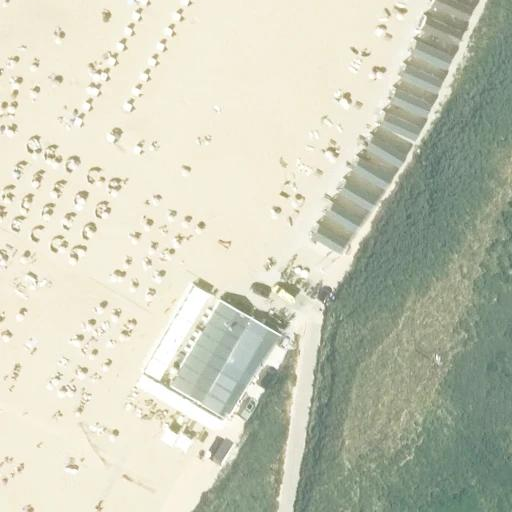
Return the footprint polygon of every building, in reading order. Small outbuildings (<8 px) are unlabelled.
[(469,3),(462,0),(426,0),(426,1),(463,17),(469,3)] [(460,28),(422,12),(416,26),(454,42),(460,28)] [(449,52),(412,35),(406,50),(443,66),(449,52)] [(439,76),(401,60),(395,74),(432,90),(439,76)] [(429,100),(392,84),(386,98),(423,114),(429,100)] [(418,124),(381,108),(374,122),(412,138),(418,124)] [(403,151),(368,131),(361,143),(396,163),(403,151)] [(389,174),(355,154),(348,167),(382,187),(389,174)] [(376,196),(341,176),(334,188),(369,208),(376,196)] [(362,218),(328,198),(321,211),(355,231),(362,218)] [(349,240),(315,220),(308,233),(342,253),(349,240)] [(248,314),(217,296),(168,380),(199,398),(235,336),(248,314)] [(235,336),(199,398),(230,416),(266,354),(235,336)]
